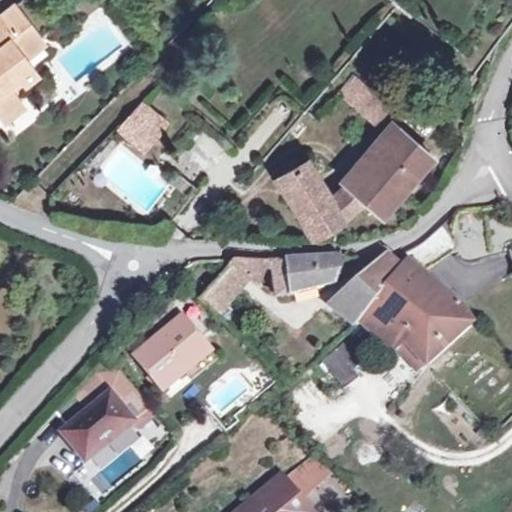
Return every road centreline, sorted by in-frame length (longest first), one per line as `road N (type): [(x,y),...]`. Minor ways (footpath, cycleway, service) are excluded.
road 1 (residential): [(504,155),(409,237),(384,247),(159,256)]
road 2 (residential): [(0,430),(159,256)]
road 3 (residential): [(159,256),(0,215)]
